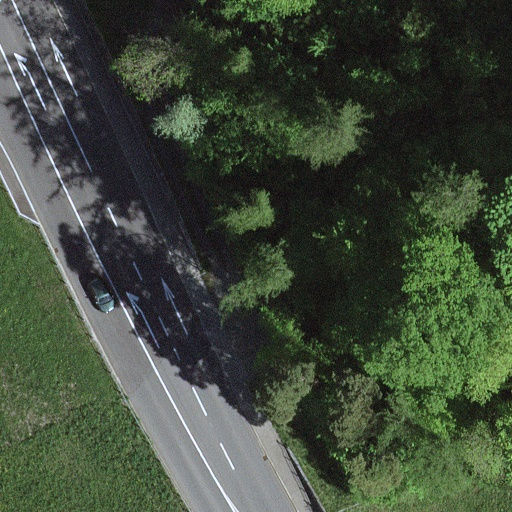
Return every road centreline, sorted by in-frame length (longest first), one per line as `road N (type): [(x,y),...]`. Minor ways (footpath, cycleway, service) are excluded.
road 1 (secondary): [(238,511),(88,229),(0,27)]
road 2 (track): [(252,511),(273,312),(257,0)]
